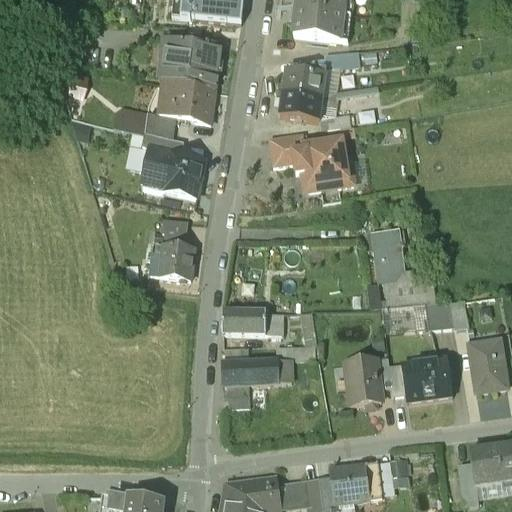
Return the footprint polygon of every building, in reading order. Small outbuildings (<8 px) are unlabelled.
[(205,2),(183,0),(180,0),(178,23),(203,25),(205,2)] [(344,0),(298,0),(294,41),(340,47),(344,0)] [(209,3),(205,2),(203,25),(240,29),(242,6),(209,3)] [(206,51),(166,45),(160,89),(163,89),(216,96),(222,50),(207,48),(206,51)] [(357,57),(331,60),(333,74),(339,74),(358,71),(357,57)] [(326,76),(300,72),(299,77),(285,76),(282,99),(322,104),(336,97),(339,74),(333,74),(326,76)] [(163,89),(158,122),(211,130),(216,96),(163,89)] [(322,104),(282,99),(279,122),(319,128),(319,125),(325,124),(335,122),(337,109),(336,97),(322,104)] [(120,130),(150,131),(151,114),(121,113),(120,130)] [(335,122),(325,124),(326,135),(350,131),(348,120),(335,122)] [(302,139),(268,145),(273,173),(294,170),(295,180),(304,178),(307,197),(353,190),(350,166),(344,167),(341,147),(304,153),(302,139)] [(182,148),(145,141),(142,155),(149,156),(149,155),(170,159),(170,158),(180,160),(182,148)] [(180,160),(170,158),(170,159),(149,155),(149,156),(142,193),(196,203),(203,165),(180,160)] [(186,226),(163,224),(161,237),(164,237),(184,240),(186,226)] [(204,252),(207,226),(194,225),(192,250),(204,252)] [(399,234),(377,237),(380,251),(373,252),(377,280),(383,279),(405,276),(399,234)] [(184,240),(164,237),(162,250),(183,253),(184,240)] [(183,253),(162,250),(158,283),(189,286),(193,254),(183,253)] [(405,276),(383,279),(386,305),(387,313),(425,310),(424,296),(433,295),(431,273),(405,276)] [(380,306),(378,289),(366,290),(369,314),(381,313),(380,306)] [(464,306),(450,307),(455,335),(468,333),(464,306)] [(265,317),(222,316),(222,339),(265,340),(265,321),(265,317)] [(277,321),(265,321),(265,340),(277,340),(277,334),(277,321)] [(500,346),(469,351),(476,398),(507,394),(500,346)] [(313,351),(276,352),(277,366),(289,366),(289,367),(314,366),(313,351)] [(388,364),(376,365),(380,395),(392,394),(388,364)] [(376,365),(345,369),(351,411),(381,407),(380,395),(376,365)] [(446,365),(402,371),(407,406),(451,400),(446,365)] [(277,366),(224,369),(225,391),(226,391),(248,390),(290,387),(289,367),(289,366),(277,366)] [(248,390),(226,391),(228,414),(250,413),(248,390)] [(511,449),(471,456),(473,473),(475,490),(511,484),(511,449)] [(386,464),(387,498),(400,498),(399,481),(411,481),(410,463),(386,464)] [(377,469),(330,475),(331,482),(334,510),(336,510),(381,504),(377,469)] [(473,473),(459,475),(464,511),(477,508),(475,490),(473,473)] [(280,511),(277,482),(236,487),(237,497),(224,499),(222,511),(280,511)] [(331,482),(319,484),(322,511),(336,511),(336,510),(334,510),(331,482)] [(322,511),(319,484),(305,486),(308,511),(322,511)]
